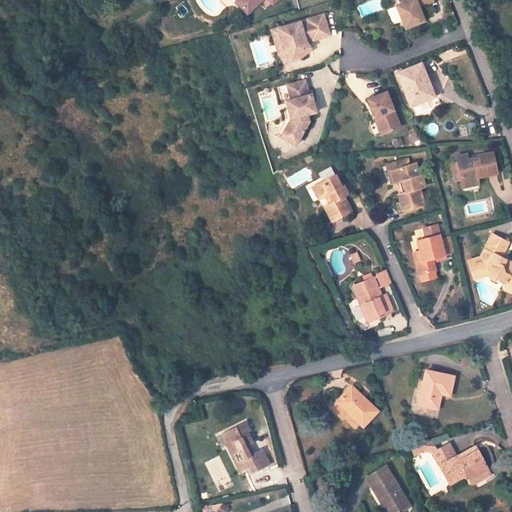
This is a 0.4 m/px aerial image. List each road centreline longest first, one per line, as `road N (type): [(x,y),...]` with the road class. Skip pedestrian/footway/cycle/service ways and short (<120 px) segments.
road 1 (residential): [(264,375),(195,389),(165,416),(186,511)]
road 2 (residential): [(422,342),(264,375)]
road 3 (residential): [(264,375),(302,511)]
road 4 (residential): [(337,46),(392,59),(465,29)]
road 5 (residential): [(511,151),(465,29)]
